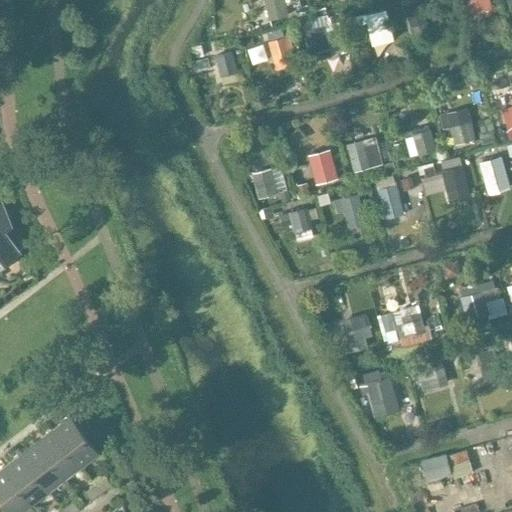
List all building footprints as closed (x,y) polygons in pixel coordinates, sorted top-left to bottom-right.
[(285,13),(281,0),(264,0),(269,17),(285,13)] [(426,22),(419,0),(403,5),(409,27),(426,22)] [(486,0),(464,0),(468,13),(488,8),(486,0)] [(388,24),(385,11),(369,15),(373,28),(388,24)] [(324,26),(302,31),(309,60),(331,55),(324,26)] [(293,56),(288,37),(268,42),(273,61),(293,56)] [(236,72),(231,53),(214,57),(219,76),(236,72)] [(475,139),(469,120),(449,125),(455,144),(475,139)] [(435,150),(429,130),(412,135),(418,154),(435,150)] [(370,168),(364,148),(348,152),(354,172),(370,168)] [(337,178),(330,150),(307,156),(315,184),(337,178)] [(509,187),(501,157),(479,163),(487,193),(509,187)] [(467,187),(462,166),(441,171),(446,192),(467,187)] [(276,194),(269,169),(252,174),(258,198),(276,194)] [(397,198),(394,185),(378,189),(382,202),(397,198)] [(362,216),(357,195),(332,201),(335,214),(342,212),(345,220),(362,216)] [(0,263),(18,250),(2,230),(9,224),(0,201),(0,263)] [(310,229),(305,209),(288,213),(293,233),(310,229)] [(487,314),(482,294),(462,299),(467,320),(487,314)] [(424,332),(419,314),(402,319),(403,324),(396,326),(399,338),(424,332)] [(366,347),(363,338),(371,336),(368,325),(344,332),(350,351),(366,347)] [(498,366),(494,350),(478,354),(482,370),(498,366)] [(448,384),(441,364),(417,371),(422,391),(448,384)] [(389,392),(385,380),(369,384),(373,396),(389,392)] [(82,407),(52,429),(78,465),(96,451),(83,434),(90,429),(82,407)] [(52,429),(36,441),(62,477),(78,465),(52,429)] [(36,441),(20,454),(46,489),(62,477),(36,441)] [(468,449),(448,453),(450,463),(470,458),(468,449)] [(20,454),(4,466),(29,502),(46,489),(20,454)] [(450,475),(444,455),(420,460),(413,463),(418,482),(425,481),(450,475)] [(4,466),(0,468),(0,511),(15,511),(29,502),(4,466)] [(105,476),(94,484),(101,492),(111,484),(105,476)] [(101,492),(94,484),(84,492),(90,500),(101,492)] [(72,501),(62,509),(64,511),(75,511),(79,509),(72,501)]
